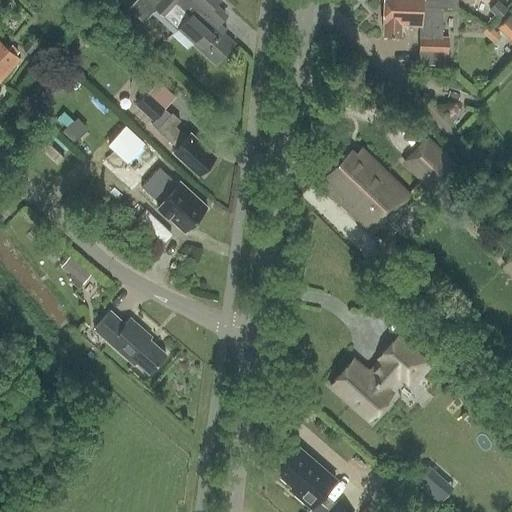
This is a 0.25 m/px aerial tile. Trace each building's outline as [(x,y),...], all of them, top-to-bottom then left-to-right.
[(144,22),(155,10),(165,19),(177,6),(189,17),(172,35),(188,49),(192,44),(216,66),(235,45),(223,34),(227,30),(218,22),(226,14),(217,6),(221,2),(218,0),(136,0),(129,8),(144,22)] [(383,0),(383,6),(442,9),(442,8),(456,8),(456,0),(383,0)] [(441,38),(442,9),(383,6),(382,25),(384,25),(383,36),(400,37),(401,26),(421,27),(419,64),(443,65),(444,53),(447,54),(448,38),(441,38)] [(511,41),(511,17),(510,15),(498,27),(511,41)] [(87,42),(101,40),(98,25),(85,27),(87,42)] [(0,81),(19,61),(0,44),(0,81)] [(152,124),(163,112),(146,96),(135,108),(152,124)] [(187,139),(174,127),(180,121),(172,114),(157,131),(177,150),(174,154),(198,176),(215,157),(191,135),(187,139)] [(179,182),(176,184),(157,166),(161,162),(124,128),(108,145),(115,151),(102,165),(132,193),(149,175),(151,178),(141,188),(158,204),(156,206),(185,233),(207,208),(179,182)] [(401,166),(432,195),(456,170),(426,140),(401,166)] [(369,230),(374,232),(409,196),(362,151),(357,156),(352,152),(327,178),(331,182),(326,188),(369,230)] [(91,275),(70,257),(61,267),(70,276),(68,278),(79,288),(91,275)] [(511,258),(503,267),(511,275),(511,258)] [(125,326),(110,312),(95,329),(135,364),(136,363),(148,374),(165,355),(149,341),(151,338),(131,320),(125,326)] [(426,363),(397,338),(379,359),(381,361),(369,375),(353,361),(330,387),(368,421),(371,418),(374,421),(386,408),(382,405),(391,395),(386,390),(398,376),(407,384),(426,363)] [(322,496),(335,481),(298,449),(278,473),(296,490),(294,493),(312,508),(318,501),(329,510),(327,511),(345,511),(335,503),(333,505),(322,496)]
